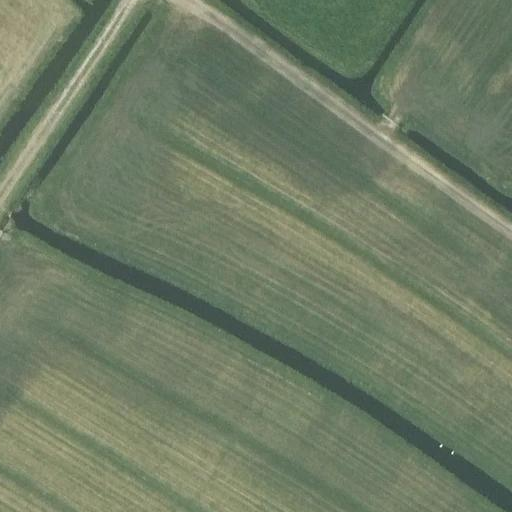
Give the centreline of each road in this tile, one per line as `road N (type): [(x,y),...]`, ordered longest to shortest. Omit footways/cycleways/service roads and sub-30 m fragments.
road 1 (track): [(378,137),(183,0)]
road 2 (track): [(136,0),(0,195)]
road 3 (track): [(511,233),(378,137)]
